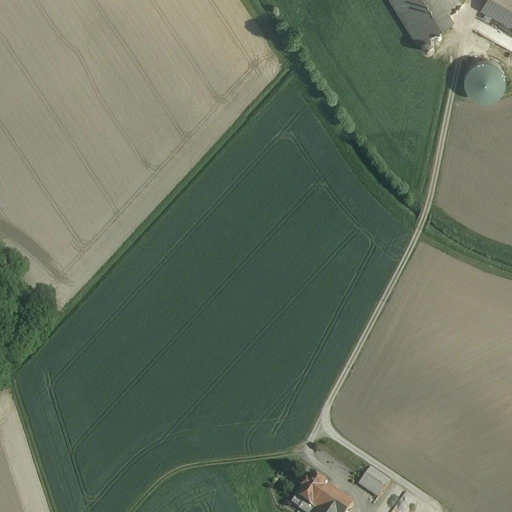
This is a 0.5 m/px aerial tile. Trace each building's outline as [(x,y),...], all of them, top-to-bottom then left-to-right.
[(458,0),(390,0),(417,42),(443,25),(441,21),(450,16),(446,10),(460,2),(458,0)] [(511,25),(511,0),(486,0),(481,9),(511,26),(511,25)] [(511,36),(500,32),(495,43),(511,50),(511,36)] [(475,98),(480,100),(486,101),(492,99),(497,96),(501,91),(504,86),(504,80),(503,74),(500,68),(496,64),(491,61),(485,60),(479,61),(473,63),(469,67),(465,72),(464,78),(464,84),(466,90),(470,95),(475,98)] [(370,468),(359,484),(379,497),(389,480),(370,468)] [(289,506),(298,511),(303,504),(311,510),(328,487),(312,475),(289,506)] [(328,487),(311,510),(314,511),(351,511),(355,507),(328,487)]
